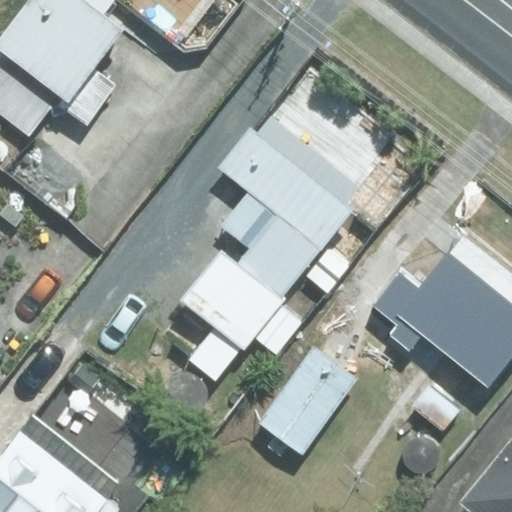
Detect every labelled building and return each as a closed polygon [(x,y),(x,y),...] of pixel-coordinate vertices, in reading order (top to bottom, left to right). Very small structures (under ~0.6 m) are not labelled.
[(28,0),(0,36),(0,122),(25,142),(52,105),(82,128),(112,89),(90,70),(117,35),(97,20),(112,0),(28,0)] [(245,132),(213,170),(245,198),(237,206),(251,218),(237,234),(249,243),(232,264),(265,290),(270,284),(285,297),(300,280),(296,277),(350,211),(342,205),(352,192),(266,119),(251,137),(245,132)] [(0,132),(0,133),(0,159),(5,164),(18,146),(0,132)] [(511,357),(511,316),(505,312),(511,303),(511,276),(460,234),(419,286),(400,271),(368,312),(392,332),(386,339),(407,356),(418,341),(447,365),(409,412),(436,433),(475,384),(485,391),(511,357)] [(310,353),(256,430),(299,459),(351,381),(310,353)] [(101,500),(112,485),(29,419),(0,454),(0,511),(116,511),(117,511),(101,500)] [(456,511),(511,511),(511,433),(453,509),(456,511)]
